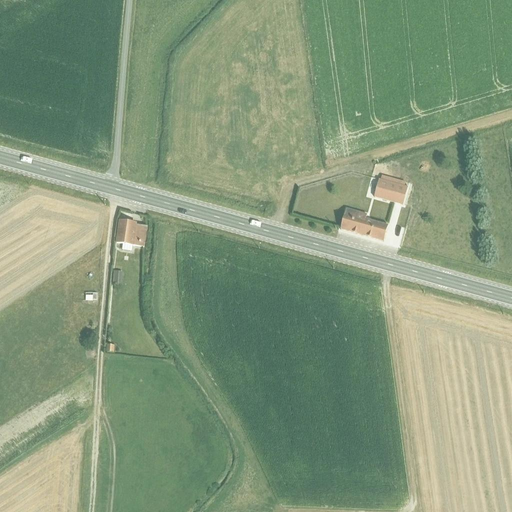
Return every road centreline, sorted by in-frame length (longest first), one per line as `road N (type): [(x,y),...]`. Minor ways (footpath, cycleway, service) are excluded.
road 1 (primary): [(114,189),(511,298)]
road 2 (track): [(84,511),(114,189)]
road 3 (unclassified): [(129,0),(114,189)]
